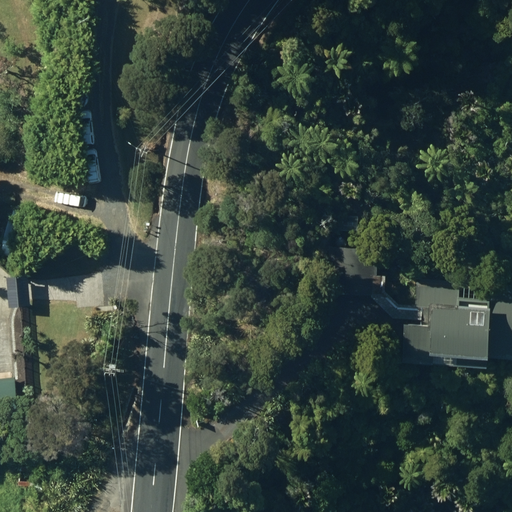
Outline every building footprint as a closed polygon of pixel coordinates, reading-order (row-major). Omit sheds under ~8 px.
[(356,213),(336,213),(336,228),(356,228),(356,213)] [(327,290),(375,291),(377,245),(328,244),(327,290)] [(403,359),(498,363),(499,352),(511,352),(511,281),(465,281),(466,274),(416,273),(415,301),(427,302),(427,321),(404,320),(403,359)] [(0,417),(20,415),(16,378),(0,378),(0,417)] [(20,483),(35,485),(37,466),(22,465),(20,483)]
